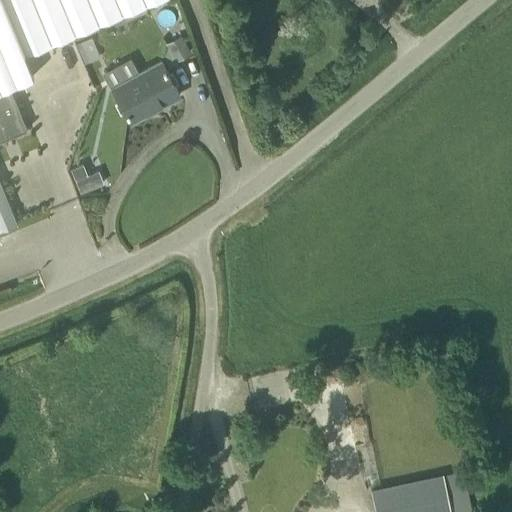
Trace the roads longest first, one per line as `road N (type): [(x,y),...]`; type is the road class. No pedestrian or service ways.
road 1 (unclassified): [(0,338),(213,241),(487,0)]
road 2 (unknown): [(191,511),(222,353),(213,241)]
road 3 (unknown): [(265,195),(196,0)]
